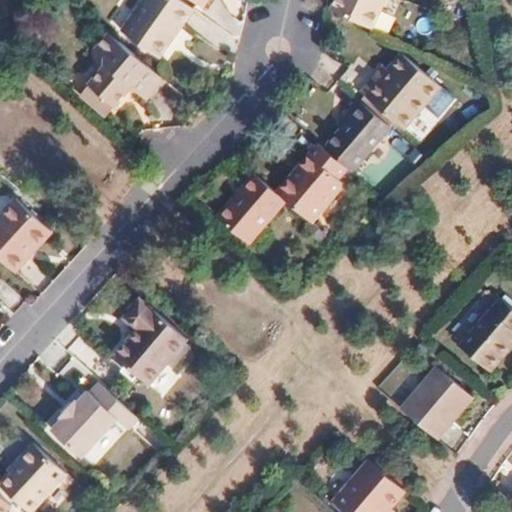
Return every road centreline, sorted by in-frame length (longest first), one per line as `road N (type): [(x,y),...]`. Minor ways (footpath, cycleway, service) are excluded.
road 1 (track): [(0,117),(470,511)]
road 2 (residential): [(298,0),(288,64),(259,120),(0,386)]
road 3 (track): [(511,154),(289,369),(174,511)]
